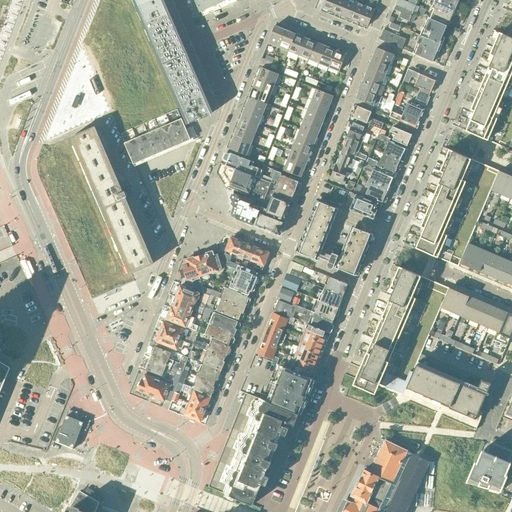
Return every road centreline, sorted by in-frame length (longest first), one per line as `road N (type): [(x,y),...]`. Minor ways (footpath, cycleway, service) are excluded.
road 1 (residential): [(280,511),(489,0)]
road 2 (secondary): [(85,330),(18,172),(81,0)]
road 3 (residential): [(191,449),(219,429),(289,247)]
road 4 (residential): [(289,247),(372,42)]
road 5 (residential): [(188,206),(153,301),(85,330)]
road 6 (secondary): [(148,429),(122,411),(85,330)]
